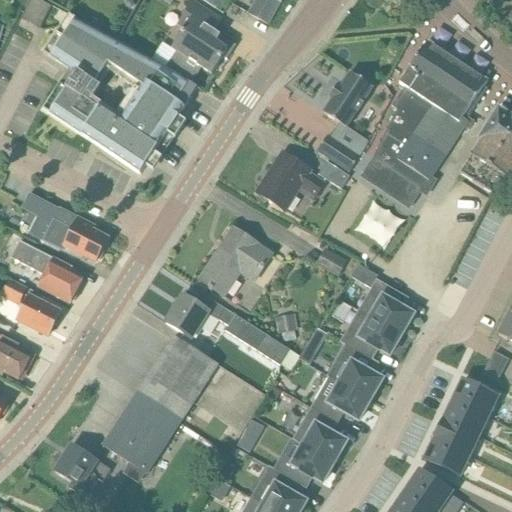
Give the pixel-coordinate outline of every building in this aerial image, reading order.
[(31,0),(21,20),(39,29),(51,7),(36,0),(31,0)] [(256,0),(248,14),(268,26),(282,0),(256,0)] [(222,21),(192,2),(184,15),(191,19),(171,49),(177,53),(166,69),(172,73),(191,84),(192,83),(191,82),(200,68),(212,76),(223,58),(227,61),(231,54),(216,44),(214,33),(222,21)] [(44,53),(43,54),(75,75),(66,89),(60,84),(42,111),(140,176),(199,89),(191,84),(172,73),(166,69),(153,62),(123,46),(68,16),(68,17),(75,21),(50,57),(44,53)] [(488,83),(428,43),(414,63),(399,85),(404,88),(389,111),(394,114),(373,158),(420,189),(418,193),(426,199),(435,185),(431,182),(465,128),(469,131),(475,123),(468,119),(487,91),(484,89),(488,83)] [(332,101),(323,114),(346,130),(373,89),(371,88),(370,85),(368,82),(366,81),(363,80),(360,81),(350,74),(341,87),(338,85),(329,99),(332,101)] [(511,119),(511,120),(499,111),(480,140),(481,141),(460,176),(498,199),(511,177),(511,119)] [(349,174),(360,158),(328,137),(318,153),(349,174)] [(310,173),(300,166),(283,155),(271,175),(273,176),(260,195),(258,194),(258,195),(285,212),(300,188),(316,198),(325,186),(309,175),(310,173)] [(342,190),(350,176),(327,163),(319,177),(342,190)] [(65,249),(95,264),(97,261),(99,262),(104,251),(102,250),(108,240),(93,232),(95,229),(79,220),(78,221),(60,211),(60,212),(30,196),(22,211),(52,226),(45,242),(64,252),(65,249)] [(258,247),(253,243),(236,232),(222,254),(219,252),(200,282),(210,289),(208,291),(212,293),(213,291),(223,298),(240,274),(255,283),(272,257),(258,247)] [(53,262),(35,253),(19,245),(12,260),(45,277),(39,289),(70,305),(83,280),(68,273),(70,269),(53,261),(53,262)] [(319,268),(342,273),(346,256),(323,251),(319,268)] [(371,294),(360,313),(401,337),(413,316),(403,310),(409,300),(376,281),(370,293),(371,294)] [(61,314),(29,298),(29,297),(31,292),(10,282),(2,299),(22,309),(16,323),(30,329),(48,338),(61,314)] [(201,309),(200,308),(183,298),(166,325),(183,336),(192,341),(209,316),(229,328),(226,333),(280,368),(290,352),(208,299),(201,309)] [(511,311),(499,337),(511,344),(511,311)] [(346,333),(340,343),(347,347),(371,361),(371,360),(377,351),(389,358),(401,337),(360,313),(348,334),(346,333)] [(317,330),(306,349),(315,354),(326,335),(317,330)] [(19,348),(3,339),(0,344),(0,376),(3,378),(4,374),(19,382),(31,358),(17,351),(19,348)] [(218,368),(190,350),(173,339),(137,394),(182,423),(218,368)] [(347,347),(329,378),(370,402),(382,381),(372,375),(378,364),(371,360),(371,361),(347,347)] [(300,358),(298,361),(310,367),(316,355),(305,349),(300,358)] [(491,361),(484,373),(499,381),(509,362),(508,361),(494,354),(491,361)] [(329,378),(311,409),(337,424),(343,414),(358,423),(370,402),(329,378)] [(453,403),(488,420),(498,399),(463,383),(453,403)] [(147,476),(182,423),(137,394),(103,448),(147,476)] [(479,439),(488,420),(453,403),(444,423),(479,439)] [(311,409),(293,441),(304,447),(334,465),(346,444),(331,435),(337,424),(311,409)] [(198,410),(188,431),(230,451),(240,430),(198,410)] [(435,442),(470,459),(479,439),(444,423),(435,442)] [(243,436),(237,447),(250,455),(256,443),(243,436)] [(292,440),(274,471),(301,487),(307,490),(313,480),(322,485),(334,465),(304,447),(293,441),(292,440)] [(460,478),(470,459),(435,442),(425,462),(460,478)] [(111,472),(72,447),(55,474),(79,489),(76,494),(91,504),(94,499),(93,498),(111,472)] [(271,469),(253,501),(272,511),(301,511),(306,504),(295,497),(301,487),(274,471),(271,469)] [(436,511),(439,511),(452,495),(420,473),(407,492),(436,511)] [(395,509),(398,511),(436,511),(407,492),(395,509)] [(272,511),(253,501),(245,511),(272,511)]
